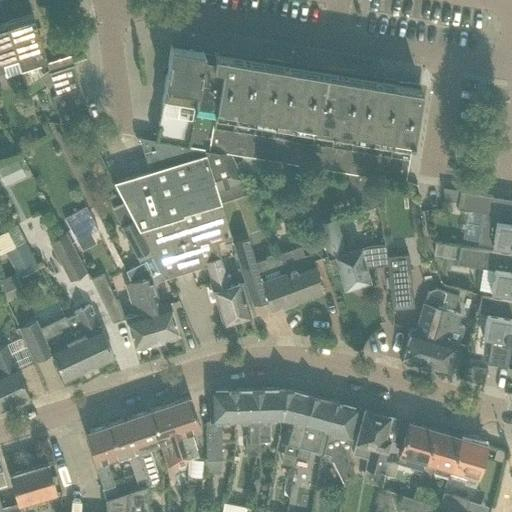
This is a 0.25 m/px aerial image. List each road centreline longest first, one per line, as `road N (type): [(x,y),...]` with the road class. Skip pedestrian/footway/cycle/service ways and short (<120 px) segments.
road 1 (residential): [(511,430),(320,363),(220,365)]
road 2 (residential): [(0,435),(220,365)]
